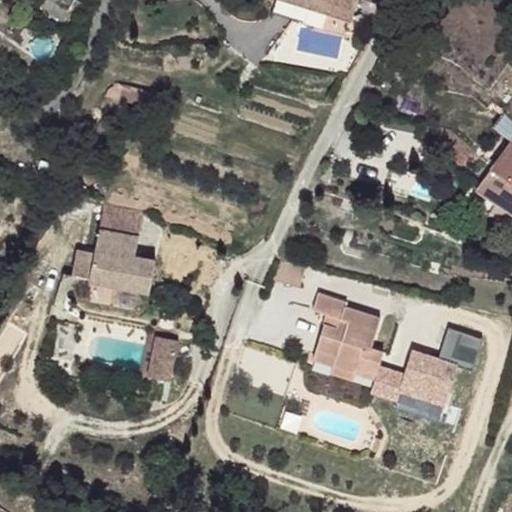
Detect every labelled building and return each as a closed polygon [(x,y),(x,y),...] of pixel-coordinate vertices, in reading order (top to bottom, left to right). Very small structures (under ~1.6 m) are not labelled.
[(456,139),(448,147),(461,157),(460,159),(470,168),(480,156),(456,139)] [(491,166),(479,182),(511,208),(511,143),(491,166)] [(103,230),(93,278),(156,291),(162,262),(142,256),(146,238),(103,230)] [(282,267),(278,286),(305,290),(307,272),(282,267)] [(328,330),(319,354),(340,362),(336,373),(357,379),(360,374),(377,379),(386,356),(376,352),(384,326),(348,312),(349,308),(321,300),(316,317),(329,322),(342,326),(339,334),(328,330)] [(329,322),(328,330),(339,334),(342,326),(329,322)] [(182,345),(161,339),(153,372),(174,377),(182,345)] [(319,354),(316,367),(336,373),(340,362),(319,354)] [(336,373),(333,380),(355,386),(357,379),(336,373)] [(360,374),(357,379),(376,387),(377,379),(360,374)]
